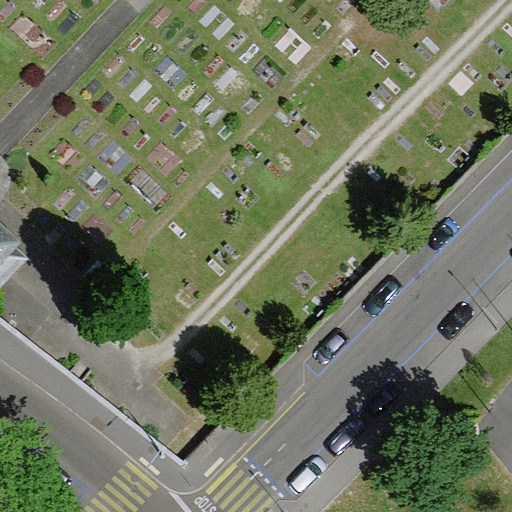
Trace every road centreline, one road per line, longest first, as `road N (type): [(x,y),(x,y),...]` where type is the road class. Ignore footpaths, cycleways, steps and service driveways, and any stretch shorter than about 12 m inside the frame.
road 1 (residential): [(224,511),(511,226)]
road 2 (residential): [(140,511),(126,491),(0,401)]
